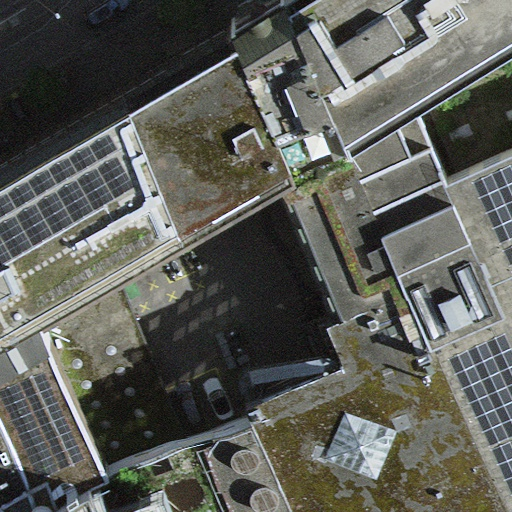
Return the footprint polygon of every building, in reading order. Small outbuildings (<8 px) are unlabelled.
[(227,24),(289,168),(344,145),(282,0),(265,0),(237,17),(227,24)] [(511,511),(511,0),(282,0),(344,145),(475,454),(502,511),(511,511)] [(169,57),(119,85),(180,235),(289,168),(227,24),(169,57)] [(112,274),(180,235),(119,85),(0,153),(0,428),(34,511),(38,511),(182,449),(112,274)] [(502,511),(475,454),(344,145),(289,168),(301,197),(287,203),(334,312),(323,317),(340,357),(242,399),(251,419),(290,511),(502,511)] [(290,511),(251,419),(182,449),(38,511),(290,511)] [(0,511),(34,511),(0,428),(0,511)]
